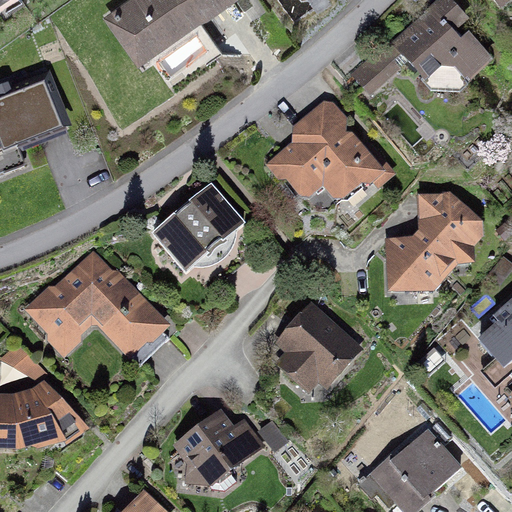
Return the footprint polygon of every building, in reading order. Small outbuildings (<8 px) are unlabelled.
[(0,0),(0,10),(13,0),(0,0)] [(230,0),(126,0),(104,15),(139,65),(230,0)] [(511,0),(499,0),(507,9),(511,4),(511,0)] [(443,1),(398,46),(434,82),(451,65),(471,85),(499,57),(443,1)] [(351,74),(371,96),(400,70),(380,48),(351,74)] [(0,160),(73,131),(49,75),(0,95),(0,160)] [(301,141),(271,170),(303,202),(322,183),(335,196),(354,178),(369,193),(392,170),(324,101),(292,132),(301,141)] [(211,184),(152,235),(186,274),(245,224),(211,184)] [(425,250),(388,252),(390,281),(416,302),(439,300),(473,256),(471,228),(446,207),(422,208),(425,250)] [(97,253),(29,313),(61,349),(98,316),(135,357),(166,330),(97,253)] [(498,322),(478,338),(503,368),(511,359),(511,299),(493,316),(498,322)] [(311,304),(276,345),(285,353),(276,364),(315,397),(359,345),(311,304)] [(3,399),(0,398),(0,452),(48,451),(83,428),(49,387),(30,397),(3,399)] [(221,412),(174,449),(205,488),(262,443),(244,420),(233,428),(221,412)] [(428,430),(363,488),(384,511),(415,511),(463,469),(428,430)] [(166,511),(143,492),(126,511),(166,511)]
